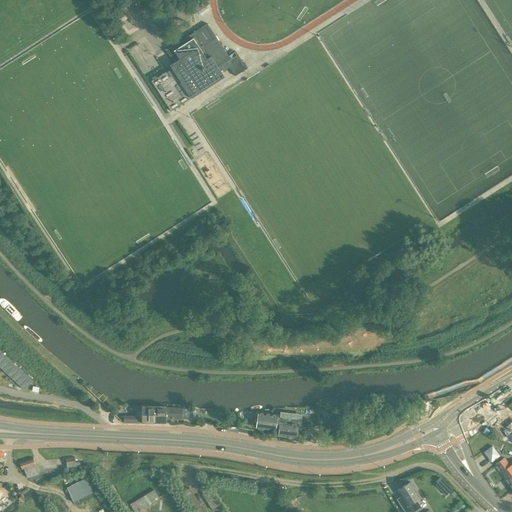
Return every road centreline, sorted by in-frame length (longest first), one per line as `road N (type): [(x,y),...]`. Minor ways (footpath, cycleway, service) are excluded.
road 1 (unclassified): [(483,511),(426,464),(327,484),(102,459)]
road 2 (primary): [(317,460),(111,438)]
road 3 (primary): [(442,416),(376,448),(317,460)]
road 4 (primary): [(317,460),(361,460),(440,431)]
road 5 (unclassified): [(0,390),(79,406),(111,438)]
